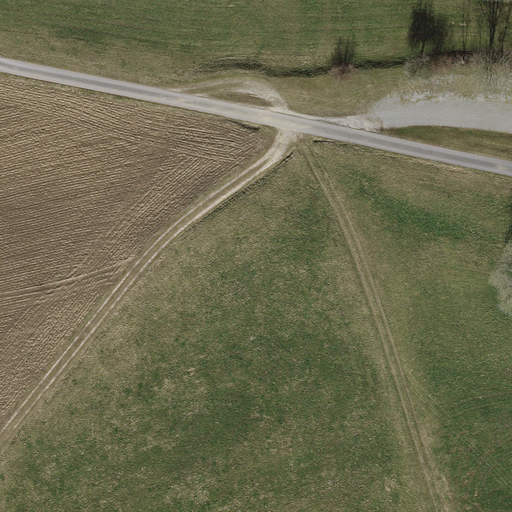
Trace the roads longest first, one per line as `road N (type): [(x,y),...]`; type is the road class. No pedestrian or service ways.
road 1 (track): [(0,64),(511,168)]
road 2 (track): [(293,122),(278,151),(190,213),(138,264),(0,439)]
